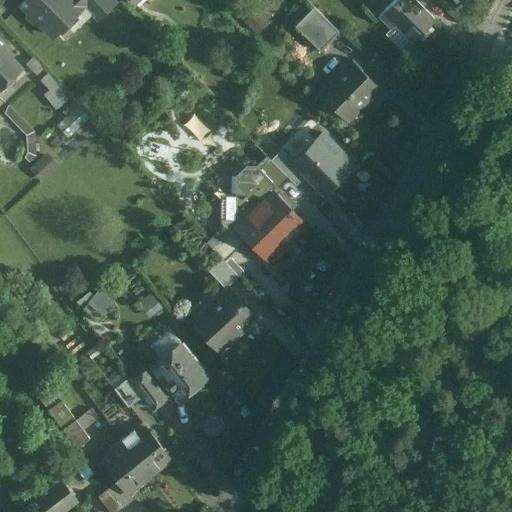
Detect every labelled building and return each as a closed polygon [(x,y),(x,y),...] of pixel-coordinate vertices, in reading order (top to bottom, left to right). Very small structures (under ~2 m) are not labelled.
[(25,0),(21,4),(52,36),(80,10),(70,0),(25,0)] [(114,0),(79,0),(98,19),(116,2),(114,0)] [(434,19),(414,0),(393,0),(378,16),(390,28),(394,25),(411,42),(434,19)] [(338,31),(313,6),(294,26),(319,51),(338,31)] [(0,90),(23,69),(0,44),(0,90)] [(379,88),(351,61),(319,93),(347,121),(379,88)] [(66,98),(46,74),(39,80),(47,89),(42,93),(54,108),(66,98)] [(184,120),(197,135),(207,127),(194,111),(184,120)] [(69,114),(53,130),(63,141),(79,125),(69,114)] [(357,164),(320,130),(294,158),(281,146),(269,159),(296,183),(303,175),(326,197),(357,164)] [(31,167),(41,178),(57,162),(47,152),(31,167)] [(288,178),(269,158),(258,169),(277,188),(288,178)] [(271,189),(233,226),(264,257),(301,220),(271,189)] [(221,258),(208,271),(224,288),(237,276),(221,258)] [(99,318),(114,301),(96,285),(81,302),(99,318)] [(231,292),(195,325),(219,351),(238,333),(235,329),(251,314),(231,292)] [(178,344),(151,366),(178,399),(206,377),(178,344)] [(164,398),(144,373),(132,382),(151,408),(164,398)] [(126,379),(113,389),(127,407),(140,397),(126,379)] [(74,419),(60,401),(48,411),(62,429),(74,419)] [(90,409),(75,420),(87,436),(102,424),(90,409)] [(75,420),(74,419),(62,429),(61,429),(76,448),(89,438),(87,436),(75,420)] [(146,426),(136,434),(133,429),(120,439),(124,443),(148,475),(170,458),(146,426)] [(120,439),(108,449),(111,453),(102,460),(127,492),(148,475),(124,443),(120,439)] [(67,494),(59,484),(39,500),(47,510),(67,494)] [(107,488),(97,495),(109,511),(114,511),(121,507),(107,488)]
